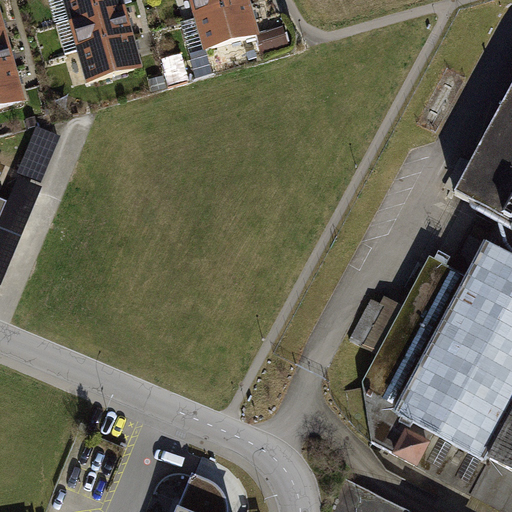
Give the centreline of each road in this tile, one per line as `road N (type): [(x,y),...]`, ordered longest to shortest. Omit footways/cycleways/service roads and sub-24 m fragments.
road 1 (residential): [(298,511),(280,460),(0,330)]
road 2 (unknown): [(460,511),(300,410)]
